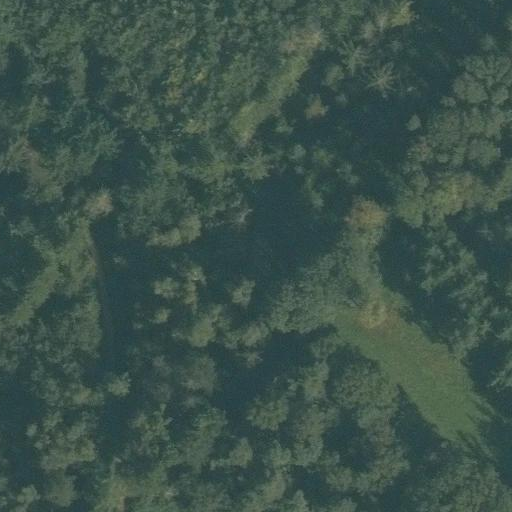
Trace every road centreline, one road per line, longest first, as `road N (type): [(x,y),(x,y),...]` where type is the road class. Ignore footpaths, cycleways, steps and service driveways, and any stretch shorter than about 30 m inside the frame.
road 1 (track): [(0,105),(100,240),(123,511)]
road 2 (track): [(114,404),(170,391),(224,329),(301,290)]
